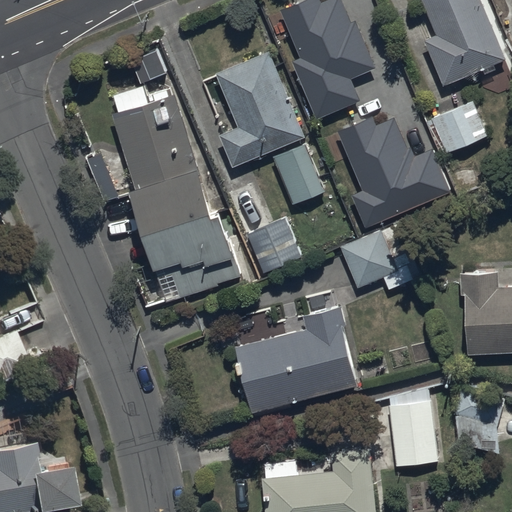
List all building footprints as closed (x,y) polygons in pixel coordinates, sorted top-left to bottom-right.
[(295,56),(320,114),(362,96),(353,75),(377,64),(357,16),(353,18),(345,0),(295,0),(283,5),(303,53),(295,56)] [(508,53),(484,0),(427,0),(440,30),(427,36),(446,80),(508,53)] [(222,131),(234,161),(307,132),(272,45),(218,67),(241,123),(222,131)] [(138,182),(134,183),(135,188),(133,189),(145,235),(150,233),(167,298),(221,283),(220,279),(244,273),(226,205),(219,207),(203,160),(199,161),(177,90),(150,97),(146,83),(116,91),(120,107),(114,108),(138,182)] [(490,134),(476,98),(428,117),(441,149),(447,147),(448,150),(490,134)] [(340,125),(366,185),(354,190),(367,222),(451,187),(433,145),(417,151),(413,143),(410,144),(397,113),(379,120),(375,111),(340,125)] [(329,188),(309,138),(274,153),(294,202),(329,188)] [(255,180),(241,186),(257,228),(272,222),(255,180)] [(391,287),(424,273),(402,219),(342,243),(359,285),(386,274),(391,287)] [(511,282),(501,283),(501,268),(463,267),(464,291),(469,291),(471,350),(511,348),(511,282)] [(362,381),(341,302),(305,312),(308,325),(237,344),(254,410),(362,381)] [(0,379),(32,366),(9,312),(0,316),(0,379)] [(456,411),(459,412),(460,439),(503,450),(500,422),(508,396),(465,382),(456,411)] [(392,401),(398,463),(442,459),(436,397),(433,397),(432,384),(391,395),(392,401)] [(38,440),(0,446),(0,511),(80,499),(73,458),(39,464),(37,455),(41,454),(38,440)] [(264,460),(269,511),(379,511),(373,446),(333,450),(334,460),(320,461),(321,467),(299,469),(298,456),(264,460)]
